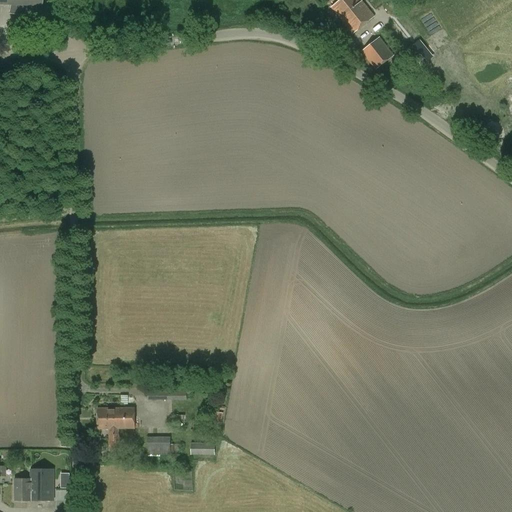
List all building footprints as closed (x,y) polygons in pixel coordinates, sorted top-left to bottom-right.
[(0,0),(0,4),(10,5),(10,14),(8,13),(8,14),(18,15),(27,14),(25,14),(26,6),(42,6),(41,0),(0,0)] [(353,34),(374,17),(362,3),(361,4),(358,0),(341,0),(332,8),(353,34)] [(375,71),(394,56),(379,38),(361,52),(375,71)] [(431,57),(418,42),(408,50),(421,66),(431,57)] [(187,395),(193,395),(193,388),(148,388),(148,401),(187,400),(187,395)] [(119,429),(135,429),(134,409),(98,409),(98,429),(109,429),(110,450),(109,450),(109,451),(119,451),(119,429)] [(212,411),(210,423),(221,424),(222,413),(212,411)] [(147,455),(170,455),(170,438),(147,438),(147,455)] [(215,456),(215,444),(191,444),(191,455),(215,456)] [(31,470),(31,479),(31,501),(53,501),(53,470),(31,470)] [(31,479),(15,479),(15,501),(31,501),(31,479)]
